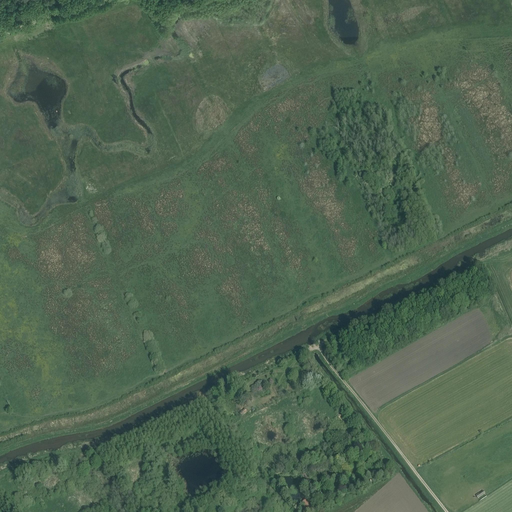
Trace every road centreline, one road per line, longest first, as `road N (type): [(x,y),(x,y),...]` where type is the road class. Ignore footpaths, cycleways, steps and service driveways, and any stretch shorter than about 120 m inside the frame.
road 1 (track): [(0,452),(107,422),(511,224)]
road 2 (track): [(446,511),(319,349),(311,352),(313,362),(396,471)]
road 3 (track): [(0,475),(99,448),(311,352)]
